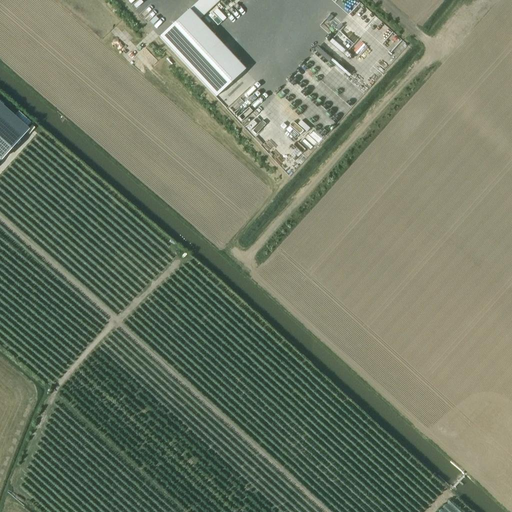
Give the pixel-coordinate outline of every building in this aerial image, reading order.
[(108,2),(99,9),(108,19),(116,12),(108,2)] [(408,44),(360,3),(349,16),(398,56),(408,44)] [(188,11),(160,37),(159,37),(215,98),(245,70),(189,10),(188,11)] [(347,24),(338,32),(357,56),(367,49),(347,24)] [(321,46),(316,53),(344,78),(349,72),(321,46)] [(300,70),(296,76),(304,81),(308,75),(300,70)] [(0,105),(0,159),(1,160),(28,130),(0,105)]
